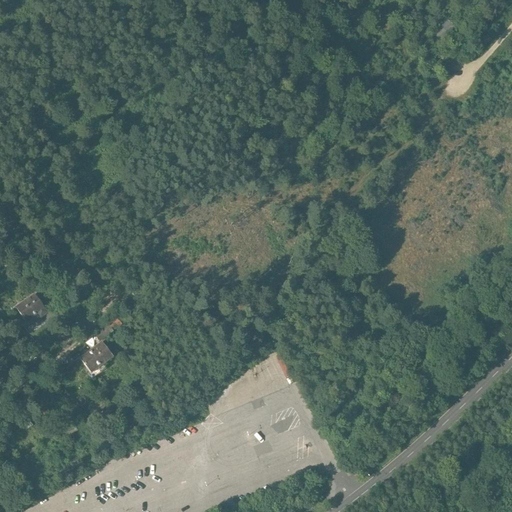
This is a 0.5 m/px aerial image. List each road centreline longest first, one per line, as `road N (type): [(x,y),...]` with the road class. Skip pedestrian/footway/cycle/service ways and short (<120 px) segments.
road 1 (track): [(300,511),(424,420),(511,297)]
road 2 (secondary): [(511,359),(334,511)]
road 3 (unknown): [(234,425),(37,511)]
road 4 (unknown): [(111,511),(306,429)]
